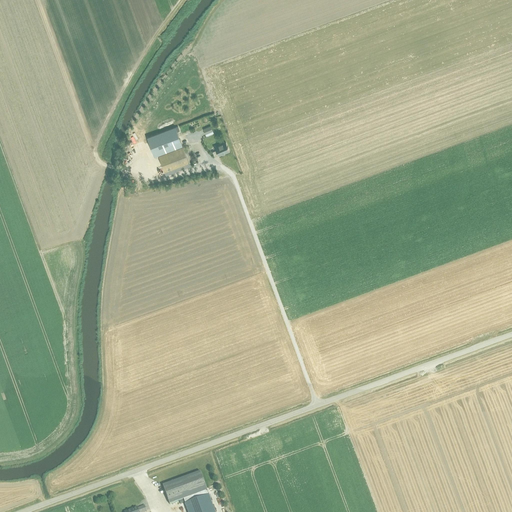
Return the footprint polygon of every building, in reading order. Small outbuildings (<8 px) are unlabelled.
[(211,126),(203,129),(205,134),(213,131),(211,126)] [(175,127),(147,138),(154,156),(159,155),(182,146),(175,127)] [(226,142),(215,147),(218,156),(229,151),(228,147),(228,146),(227,146),(226,142)] [(182,146),(159,155),(165,171),(189,162),(183,145),(182,146)] [(200,472),(163,486),(170,505),(183,500),(207,491),(200,472)] [(214,511),(207,491),(183,500),(187,511),(214,511)]
